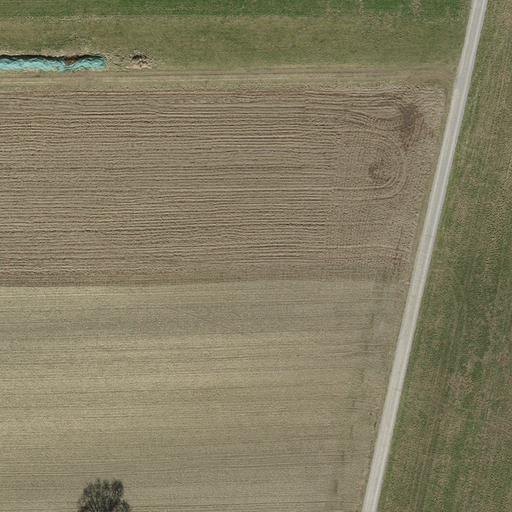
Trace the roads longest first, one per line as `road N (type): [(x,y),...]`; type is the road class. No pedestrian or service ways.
road 1 (track): [(481,0),(369,511)]
road 2 (track): [(465,73),(0,80)]
